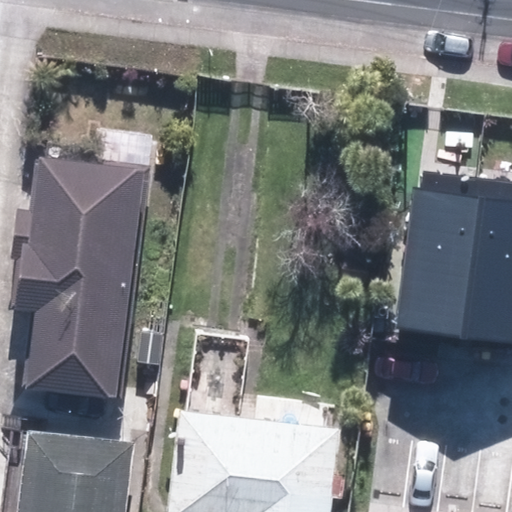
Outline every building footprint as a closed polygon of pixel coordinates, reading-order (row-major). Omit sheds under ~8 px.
[(11,397),(115,408),(142,165),(27,153),(21,213),(6,212),(0,270),(0,315),(20,318),(11,397)] [(398,322),(511,337),(511,178),(419,166),(398,322)] [(323,511),(336,403),(254,394),(251,421),(168,412),(156,511),(323,511)] [(118,511),(127,444),(16,430),(5,511),(118,511)] [(511,511),(511,467),(504,467),(500,511),(511,511)]
